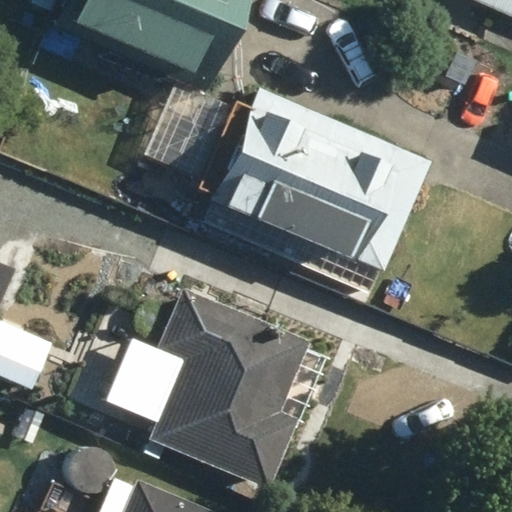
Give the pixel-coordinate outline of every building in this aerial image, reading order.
[(46,0),(37,21),(193,88),(231,0),(46,0)] [(511,0),(462,0),(511,21),(511,0)] [(415,156),(242,82),(185,216),(262,249),(270,230),(365,271),(415,156)] [(178,218),(61,175),(38,237),(155,280),(178,218)] [(283,241),(274,260),(302,272),(310,253),(283,241)] [(0,288),(8,269),(0,265),(0,288)] [(294,336),(165,286),(141,346),(166,356),(132,440),(253,488),(278,425),(287,429),(316,355),(290,345),(294,336)] [(205,511),(119,475),(116,482),(97,474),(80,511),(205,511)]
